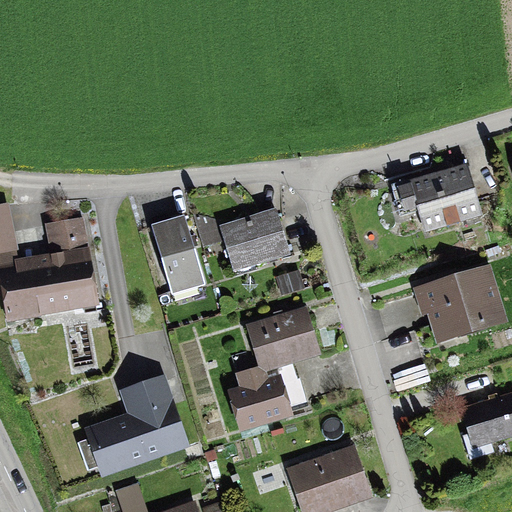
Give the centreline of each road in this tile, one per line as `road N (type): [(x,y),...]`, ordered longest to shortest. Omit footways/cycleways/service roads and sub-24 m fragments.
road 1 (residential): [(403,511),(312,169)]
road 2 (residential): [(38,195),(312,169)]
road 3 (residential): [(312,169),(511,120)]
